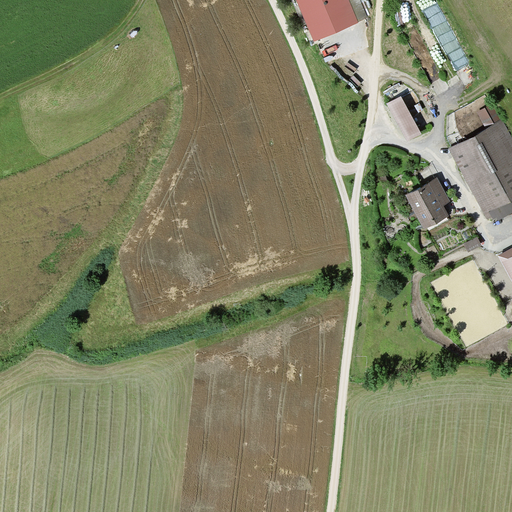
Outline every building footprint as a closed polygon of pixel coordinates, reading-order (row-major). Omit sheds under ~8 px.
[(355,20),(346,0),(296,0),(313,37),(355,20)] [(399,95),(386,102),(407,139),(419,131),(399,95)] [(499,216),(506,213),(502,206),(504,205),(501,200),(511,194),(511,146),(499,123),(451,149),(484,210),(482,211),(486,218),(490,215),(492,220),(499,216)] [(444,211),(438,200),(444,196),(438,185),(431,189),(428,183),(407,194),(423,222),(444,211)] [(476,252),(481,249),(476,238),(470,241),(476,252)] [(511,249),(501,255),(511,275),(511,249)]
